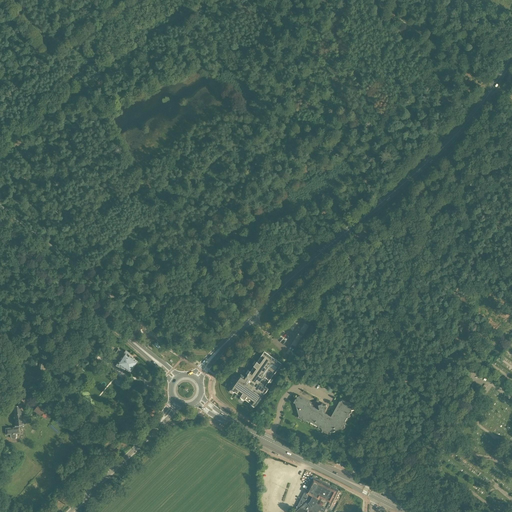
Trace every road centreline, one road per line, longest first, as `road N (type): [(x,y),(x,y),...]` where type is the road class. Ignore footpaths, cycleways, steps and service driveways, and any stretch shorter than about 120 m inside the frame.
road 1 (primary): [(195,377),(285,283),(463,126),(511,53)]
road 2 (unknown): [(260,323),(451,148),(501,91)]
road 3 (primary): [(175,378),(0,230)]
road 4 (unclassified): [(474,372),(438,436),(382,498)]
road 5 (tertiary): [(66,511),(176,402)]
road 6 (track): [(381,0),(493,86)]
road 7 (primary): [(382,498),(266,440)]
